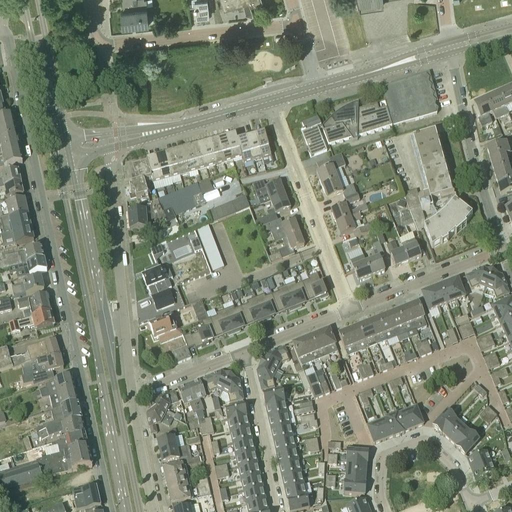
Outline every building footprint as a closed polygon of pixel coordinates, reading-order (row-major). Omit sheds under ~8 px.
[(122,0),(123,1),(122,1),(124,12),(120,12),(122,27),(148,24),(148,23),(155,23),(154,14),(148,15),(146,0),(122,0)] [(198,0),(194,1),(195,7),(196,19),(209,17),(207,0),(198,0)] [(220,0),(224,12),(249,4),(250,8),(262,5),(260,0),(220,0)] [(356,0),(359,9),(360,9),(359,4),(367,3),(367,6),(374,5),(373,2),(381,1),(382,6),(383,6),(382,1),(388,0),(356,0)] [(386,109),(392,127),(437,115),(438,111),(435,107),(436,103),(432,100),(434,95),(430,92),(431,88),(428,84),(429,80),(426,77),(381,89),(384,99),(385,103),(380,105),(381,108),(380,105),(385,104),(386,109)] [(511,88),(499,94),(506,109),(511,106),(511,88)] [(509,116),(506,109),(499,94),(486,100),(494,118),(496,122),(509,116)] [(490,120),(494,118),(486,100),(474,106),(480,120),(478,121),(482,129),(492,125),(490,120)] [(392,127),(386,109),(380,111),(377,106),(358,111),(358,108),(353,109),(350,110),(348,111),(345,112),(343,113),(342,113),(339,115),(335,118),(337,122),(335,124),(331,119),(322,129),(328,146),(351,140),(353,142),(357,141),(357,138),(392,128),(392,127)] [(0,142),(16,139),(14,128),(11,117),(6,119),(0,120),(0,142)] [(318,130),(322,129),(318,118),(302,124),(304,129),(301,130),(309,152),(308,152),(310,159),(327,152),(318,130)] [(501,136),(498,129),(492,132),(495,138),(501,136)] [(410,211),(453,199),(452,195),(454,195),(437,134),(410,141),(426,197),(419,199),(417,191),(403,195),(410,211)] [(255,138),(262,161),(271,158),(264,135),(255,138)] [(242,159),(237,143),(235,137),(227,140),(233,162),(242,159)] [(253,163),(262,161),(255,138),(246,140),(253,163)] [(3,156),(19,152),(16,139),(0,142),(0,148),(1,148),(3,156)] [(224,164),(233,162),(227,140),(218,142),(224,164)] [(244,166),(253,163),(246,140),(237,143),(242,159),(244,166)] [(215,167),(224,164),(218,142),(209,145),(215,167)] [(504,158),(505,158),(505,157),(510,156),(506,144),(487,150),(490,160),(504,156),(504,158)] [(206,169),(215,167),(209,145),(200,147),(206,169)] [(197,172),(206,169),(200,147),(191,150),(197,172)] [(188,175),(197,172),(191,150),(182,152),(188,175)] [(19,152),(3,156),(4,159),(0,160),(0,170),(22,165),(19,152)] [(179,177),(180,177),(188,175),(182,152),(173,155),(179,177)] [(181,183),(180,177),(179,177),(173,155),(164,157),(171,180),(172,185),(181,183)] [(322,188),(338,181),(334,172),(345,168),(341,156),(329,161),(332,168),(317,175),(322,188)] [(509,169),(505,158),(504,158),(504,156),(490,160),(494,173),(509,169)] [(162,182),(171,180),(164,157),(155,160),(162,182)] [(153,185),(162,182),(155,160),(146,163),(147,166),(152,183),(153,185)] [(374,161),(367,164),(369,169),(376,166),(375,165),(374,161)] [(145,185),(152,183),(147,166),(132,170),(135,179),(138,178),(140,184),(144,183),(144,186),(145,185)] [(511,180),(511,179),(509,169),(494,173),(498,187),(511,183),(511,180)] [(0,188),(21,185),(18,172),(1,176),(2,182),(0,181),(0,188)] [(511,183),(498,187),(501,197),(511,193),(511,180),(511,183)] [(356,196),(352,186),(342,190),(338,181),(322,188),(327,201),(342,195),(344,201),(345,200),(356,196)] [(270,203),(285,198),(280,185),(266,190),(263,182),(252,185),(257,199),(260,198),(267,195),(270,203)] [(148,197),(145,185),(144,186),(144,183),(140,184),(129,187),(131,196),(135,195),(136,201),(140,200),(148,197)] [(21,185),(0,188),(0,196),(4,196),(5,201),(23,197),(21,185)] [(166,222),(175,218),(180,216),(205,205),(202,197),(198,187),(197,185),(167,198),(158,202),(166,222)] [(356,196),(345,200),(348,207),(360,202),(357,195),(356,196)] [(243,211),(250,208),(245,197),(239,200),(243,211)] [(269,225),(274,223),(272,218),(290,211),(285,198),(270,203),(272,210),(267,212),(269,217),(255,223),(258,230),(261,229),(260,228),(269,225)] [(465,226),(472,217),(454,203),(453,199),(410,211),(413,223),(414,223),(418,233),(424,229),(432,250),(441,244),(440,242),(445,239),(447,241),(455,234),(453,232),(463,224),(465,226)] [(237,213),(243,211),(239,200),(233,202),(237,213)] [(9,221),(28,217),(24,201),(0,206),(0,210),(3,222),(9,221)] [(146,222),(166,222),(158,202),(150,205),(150,206),(144,206),(145,212),(128,214),(129,233),(147,232),(146,222)] [(231,216),(237,213),(233,202),(227,205),(231,216)] [(225,218),(231,216),(227,205),(221,207),(225,218)] [(336,225),(360,216),(359,215),(368,212),(365,206),(357,210),(357,211),(351,213),(351,214),(349,215),(346,206),(331,212),(336,225)] [(219,221),(225,218),(221,207),(215,210),(219,221)] [(213,223),(219,221),(215,210),(208,212),(213,223)] [(360,216),(336,225),(341,238),(353,233),(355,239),(371,233),(368,225),(364,227),(365,229),(356,232),(353,225),(362,221),(360,216)] [(28,217),(9,221),(11,231),(9,231),(8,229),(3,230),(4,235),(31,229),(28,217)] [(274,223),(269,225),(271,230),(270,230),(275,244),(282,241),(286,240),(299,235),(294,222),(283,226),(280,221),(274,223)] [(418,233),(414,223),(413,223),(405,226),(409,236),(411,235),(413,238),(419,236),(418,233)] [(213,273),(225,269),(210,227),(199,231),(213,273)] [(31,229),(4,235),(5,240),(11,239),(10,236),(12,236),(15,247),(34,242),(31,229)] [(299,235),(286,240),(291,253),(304,248),(299,235)] [(377,237),(379,243),(381,246),(385,245),(381,235),(377,237)] [(403,250),(408,263),(421,258),(414,241),(402,246),(403,250)] [(17,267),(44,261),(40,243),(27,246),(28,252),(4,258),(5,261),(1,262),(3,270),(17,267)] [(380,247),(381,246),(379,243),(373,246),(375,252),(370,254),(373,259),(365,262),(371,278),(384,273),(379,259),(384,257),(380,247)] [(408,263),(403,250),(398,252),(394,244),(387,247),(395,269),(408,263)] [(282,260),(280,254),(274,256),(268,258),(271,264),(282,260)] [(371,278),(365,262),(359,265),(357,260),(351,262),(353,269),(358,283),(371,278)] [(44,261),(17,267),(18,273),(27,271),(29,277),(47,273),(44,261)] [(169,282),(165,283),(161,271),(158,266),(157,266),(156,266),(147,270),(149,275),(147,276),(142,278),(147,290),(148,290),(158,313),(175,307),(169,291),(172,290),(169,282)] [(485,290),(486,290),(493,274),(487,271),(487,272),(483,270),(466,278),(471,290),(478,287),(485,290)] [(497,300),(509,295),(501,278),(498,276),(493,274),(486,290),(487,290),(493,293),(497,300)] [(317,275),(308,279),(309,281),(302,284),(310,303),(310,302),(315,300),(315,301),(320,300),(320,302),(328,299),(326,293),(324,294),(317,275)] [(41,279),(31,282),(22,284),(25,296),(44,292),(41,279)] [(465,299),(458,281),(448,284),(456,303),(465,299)] [(309,303),(310,303),(302,284),(296,286),(295,284),(286,287),(295,311),(296,311),(301,309),(300,307),(305,306),(304,304),(309,302),(309,303)] [(456,303),(448,284),(439,288),(447,306),(456,303)] [(272,296),(279,315),(279,314),(284,312),(285,314),(289,312),(290,314),(295,311),(286,287),(277,291),(278,293),(272,296)] [(447,306),(439,288),(431,291),(438,310),(447,306)] [(438,310),(431,291),(421,295),(429,313),(438,310)] [(279,315),(272,296),(265,298),(264,296),(255,299),(265,323),(270,321),(270,319),(274,318),(274,316),(278,314),(279,315)] [(32,318),(49,314),(45,298),(34,300),(34,298),(17,302),(19,311),(30,309),(32,318)] [(259,326),(265,323),(255,299),(246,303),(247,305),(241,308),(248,327),(249,327),(248,326),(253,324),(254,326),(258,324),(259,326)] [(0,314),(11,312),(9,300),(0,302),(0,303),(1,307),(0,307),(0,314)] [(496,319),(511,312),(511,302),(511,301),(492,310),(496,318),(496,319)] [(200,322),(207,320),(201,302),(191,306),(198,324),(200,323),(200,322)] [(416,330),(416,332),(427,328),(418,305),(408,309),(416,330)] [(248,327),(241,308),(235,311),(234,311),(233,308),(225,312),(234,335),(240,333),(239,331),(243,330),(243,328),(248,326),(248,327)] [(406,334),(416,330),(408,309),(398,313),(406,334)] [(228,338),(234,335),(225,312),(216,315),(217,317),(211,320),(210,319),(218,339),(218,338),(223,336),(223,338),(228,336),(228,338)] [(511,322),(511,312),(496,319),(497,320),(500,328),(501,328),(511,322)] [(388,317),(396,338),(399,344),(402,342),(400,336),(406,334),(398,313),(388,317)] [(19,330),(33,327),(35,333),(54,328),(50,314),(49,314),(32,318),(31,318),(8,324),(11,335),(20,333),(19,330)] [(461,319),(463,324),(469,322),(467,316),(461,319)] [(387,342),(396,338),(388,317),(378,320),(387,342)] [(180,338),(171,318),(149,327),(154,341),(158,340),(160,345),(180,338)] [(188,350),(188,351),(194,348),(195,351),(209,345),(208,344),(213,342),(212,341),(217,339),(218,339),(210,319),(201,323),(205,332),(191,337),(190,335),(183,338),(187,348),(188,350)] [(457,327),(463,324),(461,319),(455,321),(457,327)] [(377,346),(387,342),(378,320),(368,324),(377,346)] [(505,336),(511,333),(511,322),(501,328),(504,335),(505,336)] [(367,350),(377,346),(368,324),(358,328),(367,350)] [(464,327),(469,338),(475,336),(470,324),(464,327)] [(463,341),(469,338),(464,327),(458,329),(463,341)] [(357,353),(367,350),(358,328),(349,332),(357,353)] [(449,340),(455,338),(452,330),(446,333),(449,340)] [(320,335),(329,357),(338,353),(329,331),(320,335)] [(347,357),(357,353),(349,332),(339,336),(347,357)] [(328,357),(329,357),(320,335),(311,338),(320,360),(328,357)] [(478,347),(492,342),(490,336),(476,342),(478,347)] [(310,364),(320,360),(311,338),(302,342),(310,364)] [(45,361),(60,357),(55,342),(27,351),(31,364),(29,365),(29,366),(37,363),(45,361)] [(301,367),(310,364),(302,342),(293,345),(301,367)] [(492,342),(478,347),(480,353),(495,347),(492,342)] [(426,356),(421,345),(420,343),(415,345),(420,359),(426,356)] [(421,345),(426,356),(432,354),(427,343),(421,345)] [(188,351),(188,350),(187,350),(187,348),(172,354),(176,366),(191,360),(188,351)] [(264,360),(262,363),(262,364),(277,373),(278,372),(281,365),(289,362),(284,349),(277,352),(267,356),(265,360),(264,360)] [(0,372),(13,369),(6,350),(0,351),(0,372)] [(404,358),(407,364),(412,362),(407,351),(402,352),(404,358)] [(485,365),(497,360),(494,355),(493,355),(493,354),(491,355),(491,356),(483,359),(485,365)] [(45,361),(37,363),(39,374),(32,376),(31,376),(34,387),(53,380),(51,373),(63,370),(60,358),(60,357),(45,361)] [(401,366),(407,364),(404,358),(398,360),(401,366)] [(497,360),(485,365),(488,371),(499,366),(497,360)] [(387,371),(385,366),(384,362),(378,364),(382,374),(387,371)] [(385,366),(387,371),(393,369),(391,363),(385,366)] [(257,373),(260,384),(262,392),(275,389),(273,381),(277,374),(277,373),(262,364),(259,369),(259,370),(257,373)] [(363,368),(367,379),(373,377),(369,365),(363,368)] [(367,379),(363,368),(362,368),(357,370),(362,382),(367,379)] [(493,382),(498,380),(508,376),(505,370),(490,377),(493,382)] [(339,384),(339,383),(335,371),(329,373),(336,391),(341,389),(339,384)] [(300,381),(306,378),(304,373),(298,375),(300,381)] [(216,391),(221,393),(222,394),(230,378),(225,375),(225,376),(221,374),(211,378),(204,381),(209,394),(216,391)] [(319,385),(317,378),(311,381),(309,377),(306,378),(308,385),(310,390),(314,401),(324,397),(319,385)] [(241,393),(239,383),(235,381),(235,380),(232,379),(230,378),(222,394),(223,394),(228,397),(230,404),(243,401),(241,393)] [(300,381),(302,387),(308,385),(306,378),(300,381)] [(56,394),(74,390),(71,379),(54,383),(54,384),(45,386),(46,390),(40,392),(42,400),(49,397),(57,395),(56,394)] [(339,384),(341,389),(347,387),(345,381),(339,383),(339,384)] [(399,393),(397,388),(394,382),(389,384),(393,396),(399,393)] [(208,392),(206,386),(200,388),(199,384),(198,384),(198,383),(193,385),(193,386),(189,388),(199,414),(204,412),(200,401),(205,399),(205,401),(211,399),(208,392)] [(319,385),(324,397),(330,394),(325,383),(319,385)] [(474,392),(478,396),(482,391),(478,387),(474,392)] [(193,416),(199,414),(189,388),(184,389),(184,388),(179,390),(179,391),(178,392),(184,407),(189,405),(193,416)] [(60,409),(77,405),(74,390),(56,394),(57,395),(49,397),(53,411),(60,409)] [(265,408),(266,408),(284,404),(285,403),(285,402),(282,391),(262,396),(265,408)] [(367,399),(373,397),(370,391),(365,394),(367,399)] [(482,391),(478,396),(482,399),(487,395),(482,391)] [(500,400),(506,398),(503,392),(498,395),(500,400)] [(151,408),(165,416),(166,415),(179,422),(181,417),(176,414),(175,416),(168,413),(168,414),(167,413),(170,407),(178,404),(174,393),(156,399),(154,403),(151,408)] [(369,405),(367,399),(365,394),(359,396),(362,404),(363,408),(369,405)] [(506,398),(500,400),(502,406),(508,404),(506,398)] [(301,412),(313,409),(311,403),(300,406),(301,412)] [(266,408),(269,419),(287,415),(284,404),(266,408)] [(61,427),(81,422),(77,405),(60,409),(53,411),(53,412),(51,412),(54,423),(42,427),(43,427),(35,429),(37,435),(39,434),(61,427)] [(227,423),(228,423),(246,419),(247,418),(244,406),(224,410),(227,421),(227,423)] [(161,424),(165,416),(151,408),(148,413),(147,417),(151,436),(157,434),(156,427),(161,424)] [(483,421),(492,412),(487,408),(479,417),(483,421)] [(313,409),(301,412),(297,413),(294,413),(295,418),(313,414),(313,409)] [(407,413),(414,430),(423,427),(423,426),(423,425),(421,421),(416,409),(407,413)] [(492,412),(483,421),(488,426),(497,417),(492,412)] [(398,417),(397,417),(404,434),(414,430),(407,413),(405,414),(398,417)] [(454,422),(455,421),(454,420),(446,414),(433,428),(441,436),(441,435),(454,422)] [(269,419),(272,431),(290,427),(289,426),(287,415),(269,419)] [(315,423),(315,422),(313,416),(300,419),(301,424),(308,423),(309,424),(315,423)] [(388,420),(386,420),(387,421),(393,438),(394,439),(404,435),(404,434),(397,417),(397,416),(395,417),(388,420)] [(231,434),(249,430),(246,419),(228,423),(231,434)] [(378,424),(377,425),(384,442),(393,438),(387,421),(386,421),(378,424)] [(59,442),(85,436),(81,422),(61,427),(39,434),(41,438),(42,443),(63,435),(63,437),(58,439),(59,442)] [(455,422),(454,422),(441,435),(449,442),(462,429),(455,422)] [(200,429),(201,434),(202,437),(208,436),(206,429),(205,425),(199,426),(200,429)] [(367,428),(373,444),(374,445),(374,446),(384,442),(377,425),(376,425),(367,428)] [(290,428),(290,427),(272,431),(274,443),(292,439),(290,428)] [(462,429),(449,442),(457,449),(469,435),(462,429)] [(231,434),(233,445),(233,446),(252,442),(249,430),(231,434)] [(471,436),(470,435),(469,435),(457,449),(456,450),(465,458),(478,443),(471,436)] [(60,454),(87,448),(85,436),(59,442),(52,444),(52,447),(55,446),(57,446),(60,454)] [(188,447),(200,444),(199,438),(186,441),(188,447)] [(160,454),(177,450),(175,439),(157,443),(160,454)] [(292,439),(274,443),(277,455),(295,451),(295,450),(292,439)] [(306,448),(318,446),(317,440),(305,442),(306,448)] [(233,446),(234,447),(236,458),(254,454),(252,442),(233,446)] [(318,446),(306,448),(307,454),(319,452),(318,446)] [(54,482),(53,477),(68,474),(92,469),(87,448),(60,454),(60,455),(47,458),(36,463),(34,464),(9,472),(0,474),(0,499),(47,484),(54,482)] [(183,466),(183,468),(189,467),(187,459),(185,448),(177,450),(160,454),(162,462),(161,462),(161,463),(162,463),(162,465),(167,464),(168,470),(183,466)] [(298,463),(295,452),(295,451),(277,455),(280,467),(298,463)] [(347,462),(347,464),(366,465),(367,465),(368,454),(367,454),(366,454),(348,452),(347,462)] [(236,458),(238,469),(239,470),(257,465),(254,454),(236,458)] [(469,462),(468,462),(470,467),(471,467),(473,471),(490,464),(486,454),(469,461),(469,462)] [(280,467),(282,478),(300,474),(300,473),(298,463),(280,467)] [(347,465),(347,474),(365,476),(366,465),(347,464),(347,465)] [(494,475),(490,464),(473,471),(474,475),(473,476),(476,481),(477,481),(494,475)] [(239,470),(239,471),(241,481),(260,477),(257,465),(239,470)] [(0,474),(9,472),(7,466),(0,468),(0,474)] [(186,478),(183,468),(183,466),(168,470),(163,471),(165,483),(186,478)] [(216,475),(227,472),(226,466),(214,469),(216,475)] [(227,472),(216,475),(217,481),(229,478),(227,472)] [(285,490),(303,486),(301,475),(300,474),(282,478),(285,490)] [(346,484),(364,486),(365,476),(347,474),(346,484)] [(241,481),(244,492),(244,493),(262,489),(260,477),(241,481)] [(168,495),(188,490),(186,478),(165,483),(168,495)] [(345,485),(344,495),(364,497),(365,486),(364,486),(346,484),(345,484),(345,485)] [(306,497),(303,486),(285,490),(288,502),(306,498),(306,497)] [(84,511),(101,508),(96,489),(72,494),(76,511),(83,511),(84,511)] [(262,489),(244,493),(244,494),(247,505),(265,501),(262,489)] [(176,505),(189,502),(191,502),(188,490),(168,495),(171,506),(176,505)] [(299,511),(309,510),(307,499),(307,497),(306,498),(288,502),(287,502),(289,511),(299,511)] [(248,511),(267,511),(265,501),(247,505),(248,511)] [(191,511),(189,502),(176,505),(178,511),(173,511),(172,511),(191,511)] [(364,502),(347,509),(347,511),(367,511),(366,508),(367,508),(365,503),(364,503),(364,502)] [(418,511),(417,503),(399,507),(399,511),(418,511)]
